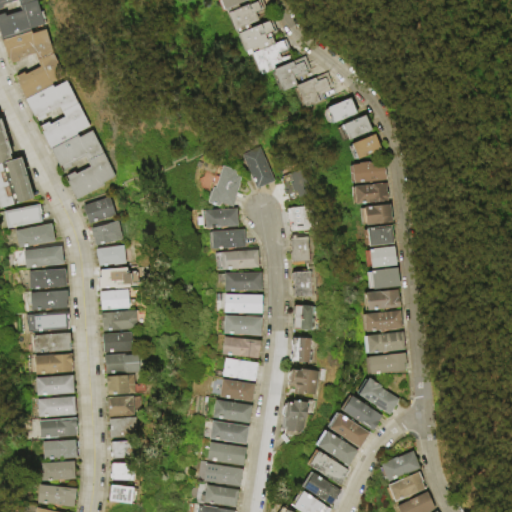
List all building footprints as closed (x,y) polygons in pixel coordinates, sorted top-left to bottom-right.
[(0,0),(34,0),(35,3),(17,8),(16,3),(0,8),(1,11),(0,11),(0,0)] [(213,19),(212,16),(211,17),(203,0),(231,0),(234,6),(225,9),(227,13),(213,19)] [(1,46),(0,42),(0,16),(3,16),(4,18),(19,14),(17,8),(35,3),(44,33),(1,46)] [(221,37),(213,19),(227,13),(248,4),(253,16),(242,20),(245,26),(221,37)] [(237,61),(235,62),(233,57),(232,58),(225,41),(259,25),(264,37),(258,39),(261,44),(260,44),(262,50),(237,61)] [(6,61),(1,46),(44,33),(51,57),(35,62),(33,56),(17,61),(18,64),(9,67),(8,64),(8,61),(6,61)] [(260,76),(248,81),(247,77),(244,78),(237,61),(262,50),(272,45),(280,62),(261,71),(263,75),(260,76)] [(51,57),(62,78),(22,99),(15,84),(17,83),(14,79),(22,75),(23,77),(39,69),(35,62),(51,57)] [(282,92),(270,98),(269,96),(267,96),(259,78),(261,78),(260,76),(263,75),(279,67),(280,68),(292,62),(297,75),(293,77),(294,78),(281,84),(284,91),(282,92)] [(292,114),(282,92),(284,91),(302,84),(314,79),(319,91),(316,93),(317,96),(308,100),(310,105),(292,114)] [(59,113),(57,109),(43,116),(44,120),(34,125),(22,101),(50,87),(52,89),(64,83),(75,104),(59,113)] [(76,137),(48,151),(37,128),(43,124),(44,127),(62,118),(59,113),(75,104),(87,128),(75,135),(76,137)] [(337,105),(343,120),(318,131),(311,116),(337,105)] [(369,130),(362,115),(339,124),(346,140),(369,130)] [(338,147),(337,145),(330,148),(325,134),(354,122),(360,138),(338,147)] [(86,164),(83,158),(68,166),(69,168),(59,173),(48,151),(76,137),(77,139),(90,133),(102,156),(86,164)] [(378,150),(372,134),(347,143),(353,159),(378,150)] [(0,165),(0,139),(8,163),(0,165)] [(346,166),(345,165),(342,166),(337,153),(340,152),(339,151),(363,141),(369,157),(346,166)] [(239,156),(257,149),(271,183),(253,190),(239,156)] [(74,201),(63,179),(72,174),(73,176),(88,169),(86,164),(102,156),(113,178),(101,184),(102,187),(74,201)] [(0,165),(8,163),(14,160),(28,199),(0,208),(0,165)] [(344,190),(344,189),(338,189),(337,172),(349,170),(349,169),(359,168),(360,169),(375,168),(375,175),(376,175),(378,187),(344,190)] [(217,170),(232,175),(231,179),(236,180),(229,201),(230,202),(227,211),(214,207),(213,210),(202,206),(203,202),(202,200),(204,196),(205,195),(207,191),(206,191),(210,179),(211,180),(213,180),(217,170)] [(280,176),(281,178),(278,179),(281,187),(279,187),(282,194),(284,194),(287,201),(305,194),(301,183),(304,182),(302,177),(300,178),(298,170),(280,176)] [(345,191),(377,188),(377,195),(378,195),(379,207),(341,210),(339,192),(345,192),(345,191)] [(82,207),(109,198),(116,216),(88,225),(82,207)] [(1,210),(36,202),(39,213),(37,213),(39,220),(4,227),(1,210)] [(390,221),(388,203),(357,208),(360,226),(390,221)] [(309,209),(312,232),(288,234),(287,228),(286,228),(286,224),(284,224),(284,216),(285,216),(285,211),(309,209)] [(196,215),(233,211),(234,230),(198,233),(196,215)] [(356,233),(356,231),(352,232),(350,215),(381,211),(383,230),(356,233)] [(15,247),(12,229),(48,222),(52,240),(15,247)] [(95,248),(93,239),(92,239),(90,229),(118,222),(123,241),(95,248)] [(358,254),(357,252),(354,253),(352,237),(356,236),(355,235),(381,232),(383,251),(358,254)] [(241,251),(206,253),(205,235),(240,233),(241,251)] [(305,238),(307,262),(304,262),(304,265),(290,267),(290,263),(288,261),(287,255),(289,253),(289,248),(287,247),(287,242),(288,241),(288,240),(289,240),(289,237),(293,237),(293,239),(305,238)] [(20,249),(59,245),(61,263),(22,268),(20,249)] [(99,268),(97,259),(96,259),(95,250),(124,246),(126,264),(99,268)] [(367,267),(393,266),(392,247),(367,248),(367,267)] [(218,274),(216,255),(254,252),(255,271),(218,274)] [(360,276),(360,274),(355,274),(354,258),(358,258),(358,257),(384,254),(386,273),(360,276)] [(25,270),(62,268),(63,286),(26,288),(25,270)] [(99,290),(99,279),(101,279),(101,271),(108,270),(108,272),(127,271),(127,280),(129,280),(129,289),(115,290),(115,288),(109,288),(109,290),(99,290)] [(309,272),(310,297),(293,297),(290,297),(290,290),(292,290),(292,282),(290,282),(290,274),(292,274),(292,271),(306,270),(306,273),(309,272)] [(358,288),(357,277),(387,274),(388,285),(358,288)] [(220,292),(220,275),(258,275),(258,293),(220,292)] [(389,286),(389,292),(390,292),(392,304),(359,307),(358,306),(352,307),(351,290),(357,290),(357,289),(358,289),(389,286)] [(26,291),(64,289),(64,299),(63,299),(63,307),(28,309),(26,291)] [(98,292),(126,290),(127,310),(99,311),(98,292)] [(219,313),(220,294),(259,296),(259,314),(219,313)] [(308,331),(290,330),(290,329),(288,329),(289,320),(291,320),(291,315),(289,315),(290,306),(295,306),(295,304),(307,305),(306,307),(310,307),(308,331)] [(357,328),(357,327),(351,328),(350,311),(355,311),(355,310),(392,307),(394,324),(357,328)] [(29,312),(65,310),(66,321),(64,321),(65,328),(30,330),(29,312)] [(100,314),(135,311),(137,329),(101,332),(100,314)] [(220,315),(259,317),(258,335),(219,333),(220,315)] [(359,350),(359,349),(354,350),(352,333),(357,333),(357,332),(394,328),(396,346),(359,350)] [(30,334),(66,331),(67,350),(31,352),(30,334)] [(101,335),(130,333),(131,351),(103,353),(101,335)] [(219,336),(256,339),(255,358),(218,355),(219,336)] [(305,363),(287,362),(287,360),(286,359),(287,354),(288,353),(288,346),(287,344),(288,340),(289,339),(289,338),(294,338),(294,336),(306,337),(305,363)] [(359,353),(396,349),(399,367),(361,371),(356,371),(354,355),(359,354),(359,353)] [(31,355),(68,353),(70,371),(32,374),(31,355)] [(103,356),(132,354),(133,373),(105,376),(103,356)] [(219,357),(253,362),(251,381),(216,377),(219,357)] [(297,368),(315,371),(311,395),(302,393),(301,395),(290,393),(291,387),(285,386),(285,382),(284,381),(285,371),(287,372),(287,369),(296,371),(297,368)] [(33,377),(70,374),(71,392),(34,395),(33,377)] [(104,376),(125,375),(126,395),(105,396),(104,376)] [(349,392),(350,392),(347,390),(356,376),(358,378),(360,375),(373,384),(372,386),(390,398),(386,404),(381,413),(349,392)] [(217,378),(250,383),(247,402),(214,396),(217,378)] [(330,406),(339,392),(341,393),(342,393),(373,412),(363,427),(330,406)] [(34,398),(71,396),(72,413),(35,416),(34,398)] [(105,397),(132,396),(133,415),(107,418),(105,397)] [(210,399),(247,405),(244,423),(207,417),(210,399)] [(282,402),(288,403),(288,400),(303,402),(302,406),(303,406),(301,419),(300,419),(298,430),(297,429),(297,432),(294,431),(281,443),(276,436),(280,433),(280,429),(276,428),(278,418),(277,417),(277,415),(277,413),(278,406),(280,405),(281,405),(282,402)] [(319,425),(320,425),(317,423),(326,409),(328,411),(329,410),(360,429),(350,445),(319,425)] [(107,420),(135,417),(136,437),(108,439),(107,420)] [(36,438),(35,421),(72,418),(73,436),(36,438)] [(206,420),(243,425),(240,444),(203,438),(206,420)] [(317,429),(349,448),(340,464),(308,445),(308,444),(306,442),(315,428),(317,430),(317,429)] [(39,441),(71,439),(72,457),(40,459),(39,441)] [(203,440),(240,446),(238,465),(200,459),(203,440)] [(107,442),(134,442),(134,459),(107,459),(107,442)] [(403,447),(411,465),(379,480),(371,462),(403,447)] [(296,463),(305,448),(340,469),(331,484),(296,463)] [(37,463),(70,461),(71,479),(39,482),(37,463)] [(199,461),(236,468),(233,486),(196,480),(199,461)] [(108,463),(133,463),(133,481),(105,481),(105,474),(108,474),(108,463)] [(417,486),(384,500),(376,483),(409,468),(417,486)] [(303,471),(334,490),(324,505),(293,486),(303,471)] [(199,484),(232,489),(229,507),(196,502),(199,484)] [(35,485),(71,489),(69,507),(33,503),(35,485)] [(106,485),(131,488),(129,505),(104,502),(106,485)] [(417,488),(426,507),(415,511),(389,511),(385,504),(417,488)] [(293,511),(285,507),(286,506),(283,504),(292,490),(295,491),(324,508),(321,511),(293,511)]
